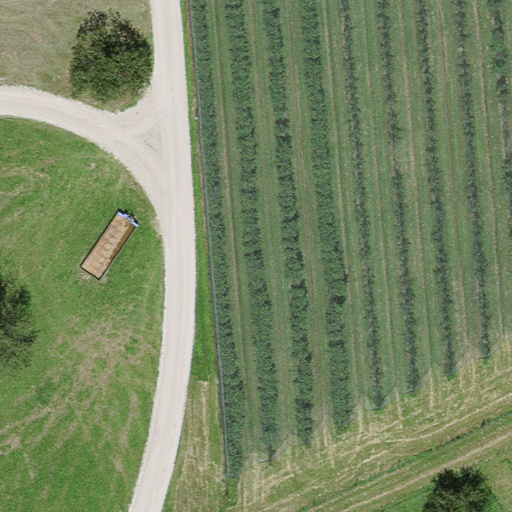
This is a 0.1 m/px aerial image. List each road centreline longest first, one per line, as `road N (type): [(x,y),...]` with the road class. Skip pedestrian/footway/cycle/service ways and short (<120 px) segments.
road 1 (track): [(141,511),(181,404),(169,0)]
road 2 (track): [(341,511),(511,437)]
road 3 (track): [(0,106),(96,121),(173,155)]
